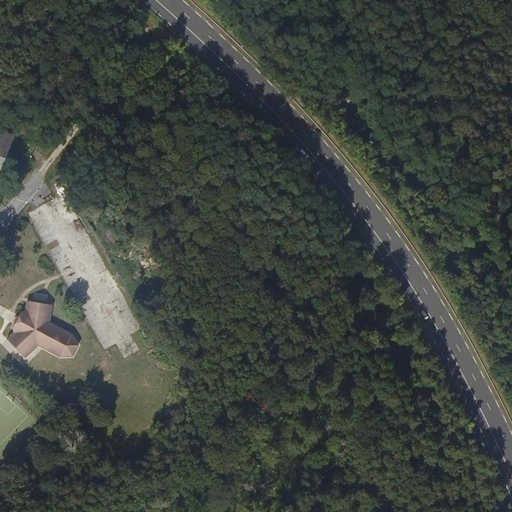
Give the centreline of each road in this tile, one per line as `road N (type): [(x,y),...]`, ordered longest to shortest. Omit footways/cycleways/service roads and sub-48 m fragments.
road 1 (primary): [(164,0),(282,111),(368,212),(420,288),(511,464)]
road 2 (track): [(511,306),(451,209),(374,123),(239,0)]
road 3 (residential): [(0,223),(155,32)]
